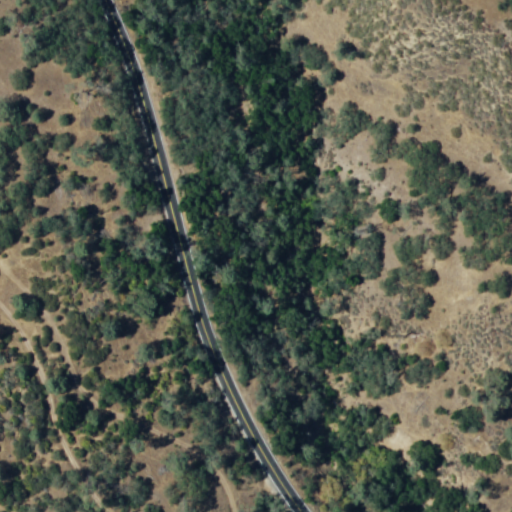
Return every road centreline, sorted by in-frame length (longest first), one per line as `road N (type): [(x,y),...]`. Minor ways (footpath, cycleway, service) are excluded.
road 1 (primary): [(303,511),(249,428),(216,349),(144,100),(106,0)]
road 2 (track): [(0,267),(55,320),(87,398),(108,420),(207,465),(238,511)]
